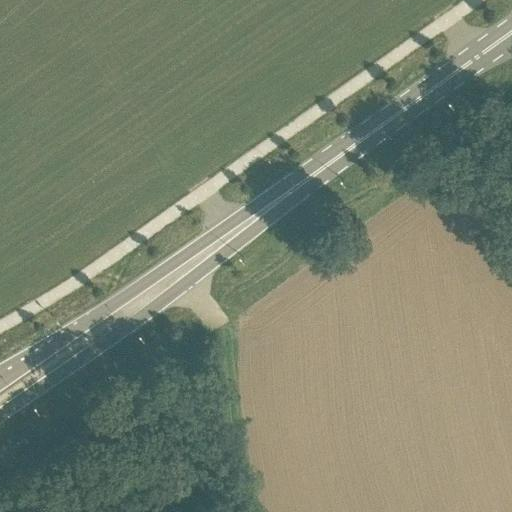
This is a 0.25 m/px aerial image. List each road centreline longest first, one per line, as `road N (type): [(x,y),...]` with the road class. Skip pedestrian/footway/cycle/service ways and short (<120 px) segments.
road 1 (secondary): [(0,414),(144,315),(286,192)]
road 2 (secondary): [(286,192),(0,383)]
road 3 (secondary): [(286,192),(511,32)]
